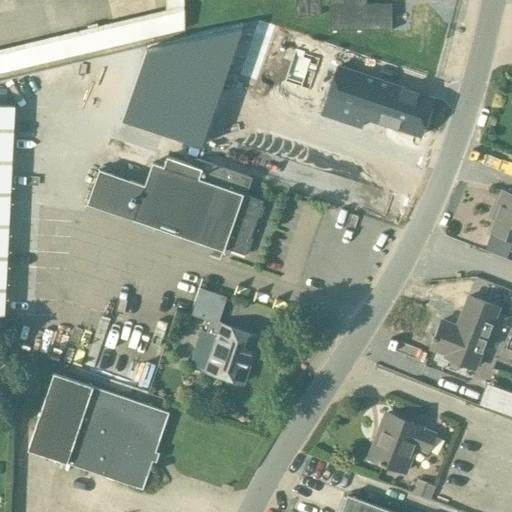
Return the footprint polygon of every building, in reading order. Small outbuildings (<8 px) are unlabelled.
[(0,76),(187,34),(186,0),(165,0),(166,13),(0,51),(0,76)] [(295,0),(296,16),(320,16),(320,5),(329,5),(329,30),(390,30),(390,31),(392,31),(391,3),(362,4),(361,0),(295,0)] [(258,20),(253,33),(270,38),(274,26),(258,20)] [(241,26),(145,49),(121,120),(201,146),(241,26)] [(256,80),(260,67),(244,61),(239,74),(256,80)] [(433,98),(338,66),(322,113),(361,127),(364,117),(421,136),(433,98)] [(222,146),(361,187),(374,143),(235,102),(222,146)] [(0,314),(4,315),(14,105),(0,104),(0,314)] [(99,169),(87,204),(223,251),(224,248),(244,255),(263,201),(246,195),(251,178),(211,164),(205,181),(198,178),(201,171),(163,158),(161,165),(152,162),(144,185),(99,169)] [(511,194),(502,191),(492,218),(495,219),(491,231),(511,239),(511,194)] [(227,298),(201,288),(191,315),(210,322),(206,332),(218,336),(206,370),(242,383),(258,337),(218,323),(227,298)] [(499,308),(468,296),(456,326),(441,320),(431,348),(446,354),(446,356),(475,367),(499,308)] [(132,442),(145,404),(53,373),(27,450),(119,481),(124,465),(130,462),(133,454),(124,451),(128,441),(132,442)] [(478,405),(511,418),(511,392),(487,382),(478,405)] [(169,412),(145,404),(132,442),(128,441),(124,451),(133,454),(130,462),(124,465),(119,481),(143,489),(169,412)] [(422,427),(386,413),(379,431),(382,432),(372,459),(405,472),(415,447),(427,452),(434,433),(422,428),(422,427)] [(415,480),(411,493),(429,500),(433,487),(415,480)] [(394,511),(347,494),(340,511),(394,511)]
